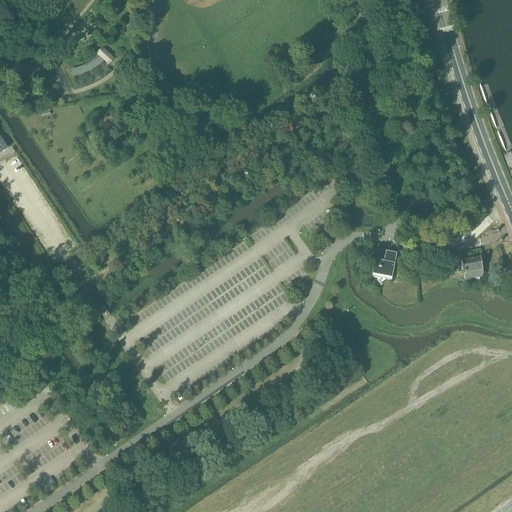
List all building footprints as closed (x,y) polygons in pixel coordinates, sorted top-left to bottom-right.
[(96,55),(108,66),(113,60),(101,49),(96,55)] [(194,124),(197,135),(206,132),(203,121),(194,124)] [(396,254),(386,252),(384,263),(375,261),(372,275),(392,279),(396,254)] [(464,273),(465,281),(484,277),(482,270),(483,270),(481,258),(461,262),(463,273),(464,273)] [(436,259),(429,260),(431,270),(438,269),(436,259)]
